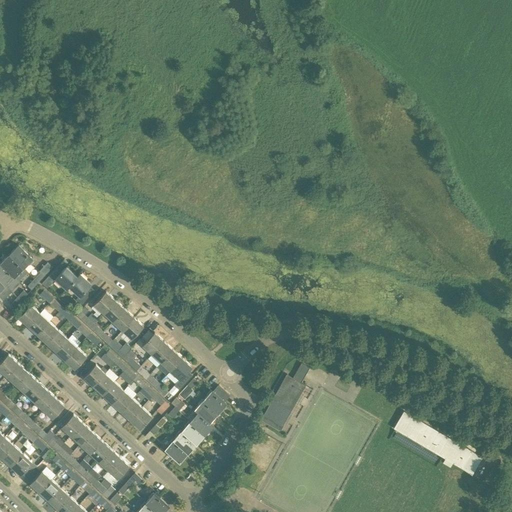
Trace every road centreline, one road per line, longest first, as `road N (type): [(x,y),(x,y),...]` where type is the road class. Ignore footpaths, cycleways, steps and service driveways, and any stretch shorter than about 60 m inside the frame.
road 1 (tertiary): [(511,426),(399,360),(296,333),(274,335),(227,372)]
road 2 (residential): [(195,504),(0,326)]
road 3 (tertiary): [(227,372),(147,299),(15,224)]
road 4 (residential): [(195,504),(253,403),(227,372)]
